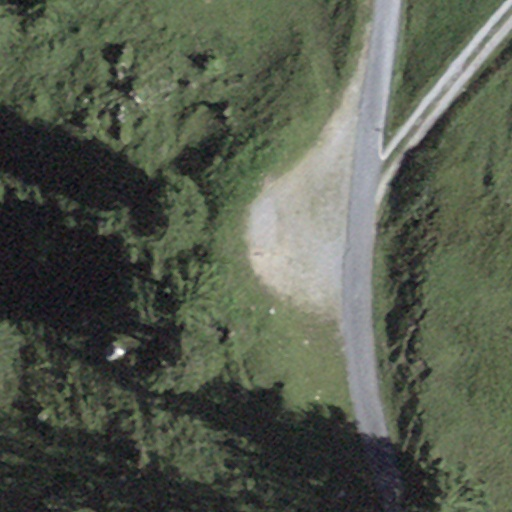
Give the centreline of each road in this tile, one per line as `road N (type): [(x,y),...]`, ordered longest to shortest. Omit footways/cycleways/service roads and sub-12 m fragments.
road 1 (track): [(396,511),(364,382),(356,284),(387,0)]
road 2 (track): [(511,15),(362,193)]
